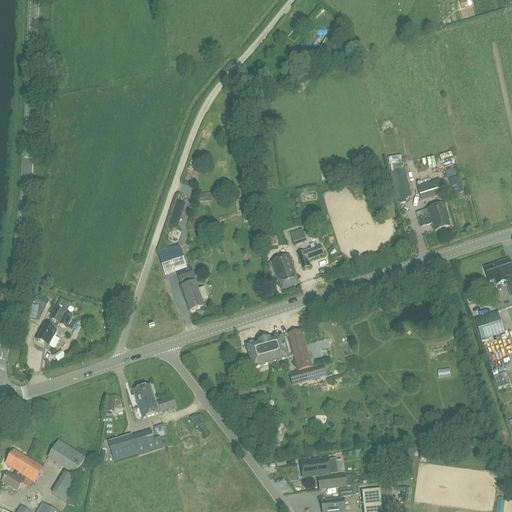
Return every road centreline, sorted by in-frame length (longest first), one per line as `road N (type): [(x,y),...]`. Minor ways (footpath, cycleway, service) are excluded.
road 1 (track): [(114,362),(197,123),(214,91),(292,0)]
road 2 (tertiary): [(164,345),(511,231)]
road 3 (tertiary): [(0,360),(24,195),(33,0)]
road 4 (unclassified): [(288,511),(164,345)]
road 5 (tertiary): [(0,394),(164,345)]
